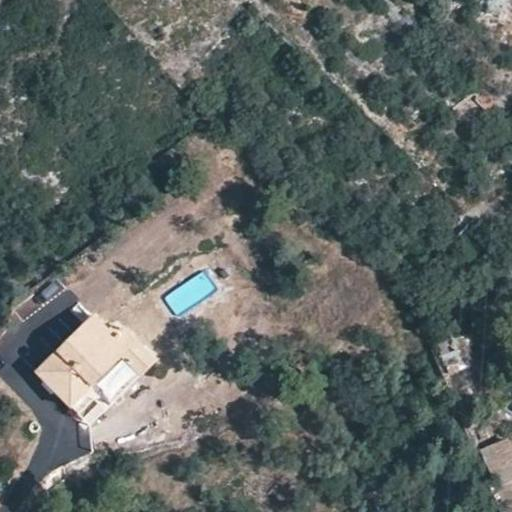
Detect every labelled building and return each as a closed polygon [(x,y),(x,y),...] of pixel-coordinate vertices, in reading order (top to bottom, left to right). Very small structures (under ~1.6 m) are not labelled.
[(128,364),(140,375),(140,376),(157,359),(127,327),(123,332),(116,325),(111,330),(95,315),(37,372),(79,413),(118,374),(128,364)] [(465,366),(454,338),(438,343),(450,373),(465,366)] [(134,379),(140,375),(128,364),(118,374),(125,378),(134,379)] [(493,437),(478,399),(461,405),(479,444),(493,437)] [(495,487),(511,481),(511,438),(483,448),(495,487)]
